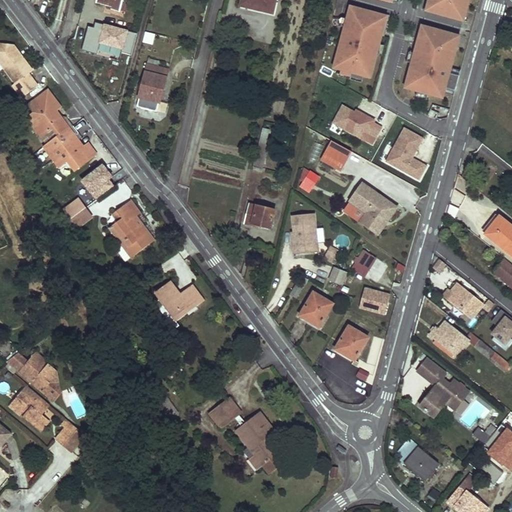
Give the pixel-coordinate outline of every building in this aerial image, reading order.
[(97,0),(97,3),(112,7),(112,9),(121,11),(121,10),(123,0),(97,0)] [(276,0),(242,0),(242,3),(252,6),(252,9),(273,14),(276,0)] [(461,6),(438,0),(428,0),(426,9),(457,18),(461,6)] [(438,0),(461,6),(457,18),(457,19),(463,21),(468,0),(438,0)] [(351,4),(347,17),(384,27),(388,14),(351,4)] [(345,25),(347,17),(341,15),(339,24),(345,25)] [(345,25),(333,67),(340,69),(351,72),(362,75),(370,77),(377,53),(380,43),(384,27),(347,17),(345,25)] [(131,58),(135,30),(97,23),(96,29),(86,27),(82,50),(131,58)] [(421,26),(418,38),(455,48),(458,36),(421,26)] [(455,90),(459,75),(448,72),(455,48),(418,38),(414,52),(411,62),(404,87),(417,91),(428,94),(442,98),(444,92),(445,87),(455,90)] [(13,46),(0,44),(0,63),(15,83),(12,85),(22,98),(38,86),(28,74),(32,71),(21,56),(19,57),(17,55),(19,53),(13,46)] [(170,65),(150,59),(148,66),(168,71),(170,65)] [(168,71),(148,66),(137,107),(157,112),(168,71)] [(351,72),(340,69),(339,76),(350,79),(351,72)] [(361,82),(362,75),(351,72),(350,79),(361,82)] [(60,107),(48,91),(29,105),(35,113),(28,118),(37,129),(40,126),(46,133),(55,128),(60,135),(45,147),(51,154),(59,157),(64,163),(70,159),(77,168),(96,154),(88,145),(83,150),(77,142),(79,141),(80,135),(67,117),(61,117),(59,119),(54,112),(60,107)] [(428,94),(417,91),(415,96),(426,99),(428,94)] [(331,123),(372,145),(383,124),(342,102),(331,123)] [(427,164),(413,157),(424,136),(401,125),(383,162),(419,180),(427,164)] [(46,133),(40,126),(37,129),(41,136),(46,133)] [(269,130),(263,128),(253,167),(262,169),(268,145),(266,144),(269,130)] [(341,170),(351,151),(330,140),(320,158),(341,170)] [(64,163),(59,157),(51,154),(60,167),(64,163)] [(114,185),(108,178),(112,175),(102,161),(78,178),(94,200),(114,185)] [(320,178),(312,172),(304,183),(312,188),(320,178)] [(350,201),(355,205),(349,214),(378,234),(385,225),(382,222),(384,219),(387,221),(397,208),(362,184),(350,201)] [(90,204),(83,195),(69,206),(76,215),(90,204)] [(140,214),(130,201),(117,211),(122,219),(119,222),(114,225),(122,238),(119,241),(132,258),(154,241),(142,225),(146,223),(146,219),(141,213),(140,214)] [(344,210),(349,214),(355,205),(350,201),(344,210)] [(97,213),(90,204),(76,215),(83,224),(97,213)] [(276,211),(249,204),(244,224),(252,226),(253,224),(271,228),(276,211)] [(122,219),(117,211),(113,213),(119,222),(122,219)] [(293,238),(294,254),(319,252),(316,215),(293,218),(295,234),(295,238),(293,238)] [(511,226),(501,218),(486,235),(511,255),(511,226)] [(122,238),(114,225),(109,228),(119,241),(122,238)] [(349,264),(376,283),(387,267),(361,249),(357,254),(356,254),(349,264)] [(337,255),(328,250),(323,257),(333,262),(337,255)] [(511,265),(504,259),(493,272),(511,287),(511,265)] [(433,270),(438,275),(445,267),(439,262),(433,270)] [(347,274),(334,268),(329,280),(342,285),(347,274)] [(308,280),(301,276),(290,295),(297,298),(308,280)] [(176,289),(171,282),(155,294),(160,301),(155,304),(154,305),(154,306),(154,308),(154,309),(155,310),(156,311),(158,312),(159,312),(160,311),(165,308),(177,323),(187,315),(185,312),(195,304),(197,307),(205,301),(193,285),(181,295),(178,297),(174,291),(176,289)] [(484,303),(459,284),(452,292),(449,291),(444,297),(471,318),(484,303)] [(362,286),(357,308),(385,314),(389,291),(362,286)] [(359,295),(346,288),(343,293),(355,300),(359,295)] [(333,305),(313,293),(300,316),(319,328),(333,305)] [(195,304),(185,312),(187,315),(197,307),(195,304)] [(511,337),(511,322),(507,318),(509,316),(502,310),(492,322),(499,327),(493,335),(506,345),(511,337)] [(470,341),(446,321),(439,330),(436,327),(430,334),(457,356),(470,341)] [(368,339),(349,327),(335,350),(354,361),(368,339)] [(510,365),(479,339),(474,346),(489,359),(490,358),(506,370),(510,365)] [(26,360),(16,351),(14,353),(24,361),(26,360)] [(43,365),(45,362),(32,352),(31,354),(43,365)] [(14,368),(17,370),(36,386),(46,386),(46,384),(55,383),(53,374),(50,372),(53,369),(45,362),(43,365),(31,354),(26,360),(24,361),(14,353),(4,365),(11,372),(14,368)] [(428,358),(418,370),(440,388),(436,393),(432,390),(420,405),(434,417),(446,403),(455,410),(464,399),(459,395),(466,388),(455,379),(451,384),(444,378),(448,373),(428,358)] [(365,381),(369,372),(359,367),(355,376),(365,381)] [(23,385),(10,400),(23,411),(21,413),(29,420),(30,419),(37,425),(44,416),(48,412),(45,410),(47,406),(23,385)] [(162,391),(158,385),(149,391),(164,421),(178,412),(164,391),(162,391)] [(77,419),(87,414),(76,391),(66,396),(77,419)] [(164,421),(149,391),(145,393),(150,400),(149,401),(163,422),(164,421)] [(242,413),(230,397),(210,413),(222,428),(236,418),(240,415),(242,413)] [(23,411),(10,400),(8,403),(21,413),(23,411)] [(274,432),(260,412),(246,423),(242,426),(236,430),(249,448),(263,466),(269,475),(285,463),(266,439),(274,432)] [(246,423),(240,415),(236,418),(242,426),(246,423)] [(30,419),(29,420),(43,432),(51,423),(44,416),(37,425),(30,419)] [(0,442),(9,432),(0,424),(0,442)] [(485,432),(491,436),(497,429),(491,424),(485,432)] [(506,427),(501,424),(497,429),(501,433),(506,427)] [(68,430),(59,440),(73,452),(85,438),(71,426),(68,430)] [(473,434),(485,443),(491,436),(485,432),(479,427),(473,434)] [(501,433),(497,429),(491,436),(485,443),(510,464),(511,462),(511,432),(506,427),(501,433)] [(419,446),(410,439),(399,452),(404,456),(401,461),(426,481),(439,464),(418,448),(419,446)] [(263,466),(249,448),(244,452),(257,470),(263,466)] [(0,468),(0,488),(11,479),(2,467),(0,468)] [(473,488),(465,481),(459,487),(468,494),(469,494),(469,493),(473,488)] [(468,494),(459,487),(448,502),(460,511),(461,511),(463,511),(485,511),(488,509),(469,494),(468,494)] [(426,496),(433,501),(439,493),(432,488),(426,496)]
